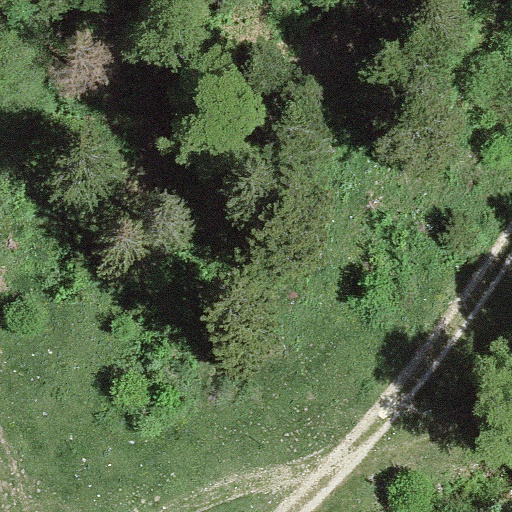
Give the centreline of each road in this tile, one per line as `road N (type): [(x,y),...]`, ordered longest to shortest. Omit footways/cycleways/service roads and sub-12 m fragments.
road 1 (track): [(300,511),(327,488),(511,229)]
road 2 (track): [(238,511),(327,488),(511,399)]
